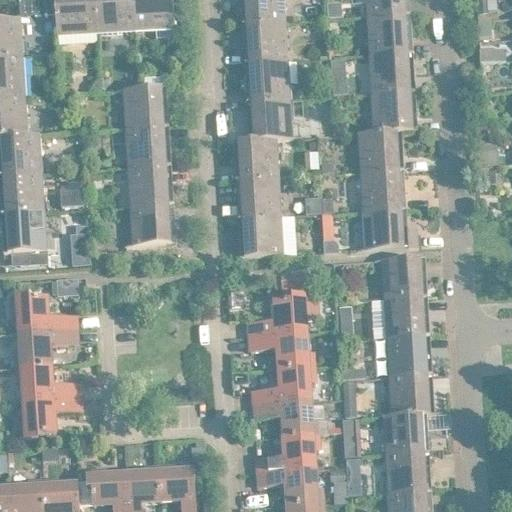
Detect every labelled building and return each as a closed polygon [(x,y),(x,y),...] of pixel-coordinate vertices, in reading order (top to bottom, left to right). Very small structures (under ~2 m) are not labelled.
[(61,0),(38,0),(39,11),(62,10),(61,0)] [(101,0),(61,0),(62,10),(64,32),(103,30),(104,30),(101,0)] [(101,0),(104,30),(142,28),(140,0),(101,0)] [(140,0),(142,28),(143,28),(182,25),(180,0),(140,0)] [(252,4),(253,21),(293,19),(293,18),(292,18),(291,0),(247,0),(248,4),(252,4)] [(373,13),(373,14),(413,12),(413,11),(412,0),(372,0),(374,13),(373,13)] [(376,52),(376,53),(415,50),(414,33),(418,32),(417,11),(413,11),(413,12),(373,14),(373,15),(374,15),(376,52)] [(0,56),(30,54),(28,15),(0,16),(0,56)] [(254,42),(256,60),(295,58),(295,57),(292,20),(293,20),(293,19),(253,21),(249,21),(250,43),(254,42)] [(505,46),(487,47),(487,59),(505,59),(505,46)] [(378,91),(378,92),(418,89),(417,71),(421,71),(420,50),(415,50),(376,53),(379,91),(378,91)] [(0,95),(33,93),(32,93),(30,55),(30,54),(0,56),(0,95)] [(257,81),(258,98),(258,99),(298,97),(298,96),(297,96),(295,58),(256,60),(251,60),(253,81),(257,81)] [(353,79),(340,80),(340,91),(354,91),(353,79)] [(490,80),(490,91),(499,91),(499,80),(490,80)] [(132,126),(172,124),(172,125),(176,124),(175,103),(171,103),(169,85),(130,87),(132,126)] [(379,92),(381,130),(404,129),(404,130),(408,129),(420,129),(419,110),(423,110),(422,88),(418,89),(378,92),(379,92)] [(0,134),(8,134),(7,134),(35,132),(32,94),(33,94),(33,93),(0,95),(0,134)] [(259,120),(261,137),(261,138),(284,136),(284,137),(300,136),(300,135),(297,97),(298,97),(258,99),(258,98),(254,99),(255,120),(259,120)] [(493,117),(482,118),(483,131),(494,130),(493,117)] [(134,165),(174,163),(178,163),(177,141),(173,142),(172,125),(172,124),(132,126),(132,127),(134,165)] [(367,170),(407,168),(407,167),(406,150),(410,150),(408,129),(404,130),(404,129),(381,130),(365,131),(365,132),(367,170)] [(6,174),(10,173),(50,170),(49,170),(47,132),(47,131),(35,132),(7,134),(8,134),(9,152),(5,152),(6,174)] [(246,160),(247,177),(247,178),(286,175),(284,137),(284,136),(261,138),(261,137),(240,138),(242,160),(246,160)] [(504,140),(486,141),(487,163),(505,162),(504,140)] [(341,161),(329,161),(329,170),(341,170),(341,161)] [(136,203),(137,204),(176,202),(180,202),(179,180),(175,181),(174,163),(134,165),(134,166),(137,203),(136,203)] [(369,208),(369,209),(409,207),(409,206),(408,189),(412,189),(411,167),(407,167),(407,168),(367,170),(367,171),(369,208)] [(8,212),(12,212),(52,209),(52,208),(52,209),(49,171),(50,171),(50,170),(10,173),(11,190),(7,191),(8,212)] [(248,199),(249,216),(289,214),(289,213),(288,213),(286,176),(287,176),(286,175),(247,178),(247,177),(243,177),(244,199),(248,199)] [(89,187),(67,188),(68,203),(90,202),(89,187)] [(340,196),(329,196),(330,211),(340,210),(340,196)] [(176,202),(137,204),(137,205),(139,243),(183,241),(181,219),(177,219),(176,202)] [(409,207),(369,209),(369,210),(370,210),(372,249),(425,245),(424,232),(414,232),(414,227),(413,206),(409,206),(409,207)] [(12,212),(13,229),(9,230),(11,251),(54,249),(52,210),(52,209),(12,212)] [(339,211),(329,212),(330,238),(340,237),(339,211)] [(249,216),(245,216),(246,238),(250,237),(251,256),(291,254),(288,215),(289,215),(289,214),(249,216)] [(331,251),(345,250),(345,241),(340,237),(330,238),(331,251)] [(390,296),(390,297),(430,295),(434,295),(433,273),(429,274),(428,255),(388,258),(391,296),(390,296)] [(84,276),(64,277),(65,293),(85,292),(84,276)] [(25,312),(27,331),(84,327),(83,313),(55,315),(54,295),(37,296),(36,291),(24,292),(24,296),(19,297),(20,312),(25,312)] [(255,320),(256,334),(313,330),(312,312),(317,312),(316,296),(311,296),(311,292),(299,293),(299,297),(282,298),(283,319),(255,320)] [(393,335),(393,336),(432,333),(433,334),(437,334),(435,312),(431,312),(430,295),(390,297),(391,298),(393,335)] [(358,303),(346,304),(347,317),(359,316),(358,303)] [(23,350),(24,365),(58,362),(57,342),(85,341),(84,327),(27,331),(28,350),(23,350)] [(285,347),(286,367),(320,365),(320,350),(315,350),(313,330),(256,334),(257,348),(285,347)] [(395,374),(395,375),(435,372),(435,373),(439,373),(438,351),(434,351),(433,334),(432,333),(393,336),(395,374)] [(94,348),(92,353),(95,358),(101,358),(103,353),(100,348),(94,348)] [(364,367),(348,358),(349,376),(373,375),(372,366),(364,367)] [(30,380),(31,399),(88,395),(87,381),(59,383),(58,362),(24,365),(25,380),(30,380)] [(259,388),(260,403),(318,399),(316,380),(321,380),(320,365),(286,367),(287,387),(259,388)] [(396,375),(398,413),(429,411),(429,412),(441,411),(440,390),(436,390),(435,373),(435,372),(395,375),(396,375)] [(361,380),(349,381),(350,394),(362,393),(361,380)] [(88,395),(31,399),(32,418),(27,418),(28,433),(33,433),(33,438),(45,437),(45,432),(62,431),(61,411),(89,409),(88,395)] [(289,415),(290,435),(325,433),(324,417),(319,418),(318,399),(260,403),(261,417),(289,415)] [(392,452),(392,453),(432,450),(432,451),(436,451),(434,429),(430,429),(429,412),(429,411),(398,413),(389,413),(389,415),(390,414),(392,452)] [(0,429),(0,447),(11,447),(10,429),(0,429)] [(264,457),(265,470),(322,467),(321,448),(326,447),(325,433),(290,435),(292,455),(264,457)] [(363,441),(351,442),(352,454),(364,454),(363,441)] [(211,444),(198,445),(199,458),(211,457),(211,444)] [(394,491),(434,489),(434,490),(438,489),(437,468),(433,468),(432,451),(432,450),(392,453),(394,491)] [(151,470),(132,472),(134,511),(148,511),(148,500),(168,499),(165,464),(151,465),(151,470)] [(181,464),(165,464),(168,499),(188,498),(188,511),(203,511),(200,467),(181,469),(181,464)] [(293,483),(295,503),(329,500),(328,485),(323,486),(322,467),(265,470),(265,485),(293,483)] [(351,467),(337,467),(337,478),(352,478),(351,467)] [(134,511),(132,472),(114,473),(113,468),(98,469),(98,474),(93,474),(94,486),(99,486),(100,503),(120,502),(120,511),(134,511)] [(65,477),(50,478),(51,511),(65,511),(72,511),(86,511),(85,481),(65,483),(65,477)] [(36,484),(17,485),(18,511),(51,511),(50,478),(36,479),(36,484)] [(18,511),(17,485),(0,486),(0,511),(18,511)] [(434,489),(394,491),(394,492),(395,511),(439,511),(439,507),(435,507),(434,490),(434,489)] [(329,511),(329,500),(295,503),(295,511),(329,511)]
